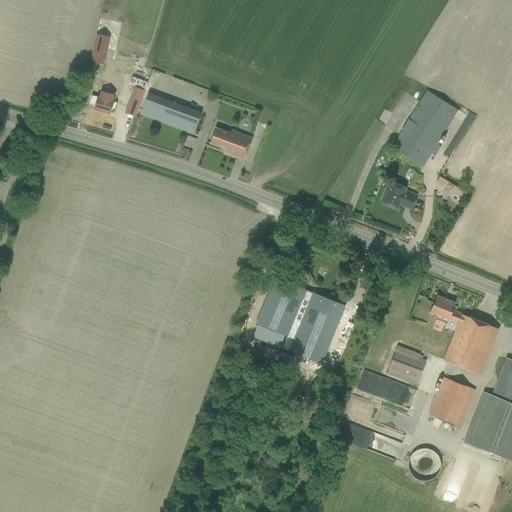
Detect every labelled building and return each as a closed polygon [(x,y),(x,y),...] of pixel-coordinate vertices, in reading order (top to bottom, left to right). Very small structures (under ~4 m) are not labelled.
[(428,90),(458,109),(466,97),(472,101),(477,92),(472,88),(477,81),(483,85),(492,72),(484,68),(504,35),(474,16),(428,90)] [(106,50),(94,48),(91,61),(103,63),(106,50)] [(129,84),(144,89),(150,73),(135,68),(129,84)] [(134,87),(125,113),(134,116),(144,91),(134,87)] [(428,90),(392,147),(422,166),(430,153),(434,156),(440,147),(436,144),(458,109),(428,90)] [(112,101),(114,95),(102,92),(100,97),(97,97),(91,95),(89,103),(95,105),(93,110),(109,114),(111,108),(114,109),(116,103),(113,102),(113,101),(112,101)] [(201,113),(147,93),(139,114),(193,134),(201,113)] [(244,159),(252,138),(231,130),(230,133),(215,128),(209,143),(224,149),(223,151),(244,159)] [(439,177),(436,185),(460,194),(462,186),(439,177)] [(411,209),(417,196),(404,191),(405,188),(389,181),(381,200),(398,207),(400,202),(405,204),(404,206),(411,209)] [(274,277),(253,331),(284,344),(283,347),(308,357),(303,370),(315,374),(319,362),(321,363),(344,306),(274,277)] [(481,373),(498,329),(452,310),(455,303),(436,295),(429,314),(447,321),(444,328),(454,332),(443,358),(481,373)] [(418,358),(420,354),(396,345),(385,373),(416,385),(426,361),(418,358)] [(511,461),(511,359),(506,358),(492,395),(484,392),(464,443),(511,461)] [(442,377),(428,414),(460,427),(474,390),(442,377)] [(398,460),(403,443),(362,429),(356,445),(398,460)] [(407,466),(408,469),(409,472),(411,475),(414,478),(417,480),(420,481),(423,481),(427,481),(431,479),(434,477),(435,476),(436,475),(437,473),(439,471),(440,466),(440,463),(439,460),(439,458),(438,457),(437,455),(435,453),(434,452),(430,449),(424,448),(420,448),(417,449),(414,451),(411,453),(410,454),(410,455),(409,457),(407,462),(407,466)]
